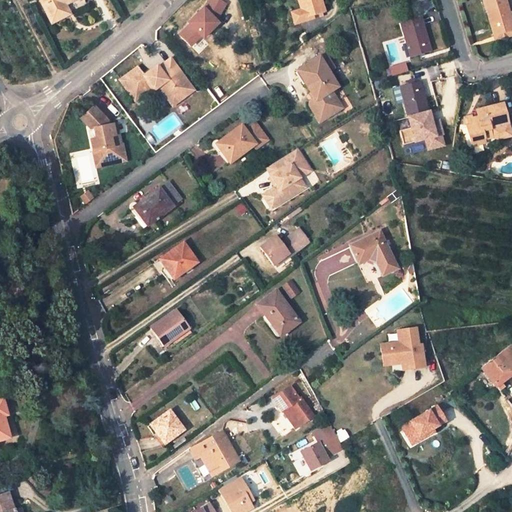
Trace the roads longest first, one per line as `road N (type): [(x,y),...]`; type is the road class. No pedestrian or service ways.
road 1 (unclassified): [(19,121),(54,199),(134,511)]
road 2 (unknown): [(380,314),(127,477)]
road 3 (unknown): [(62,231),(285,81)]
road 4 (unclassified): [(171,0),(19,121)]
road 5 (unknown): [(93,347),(243,253)]
